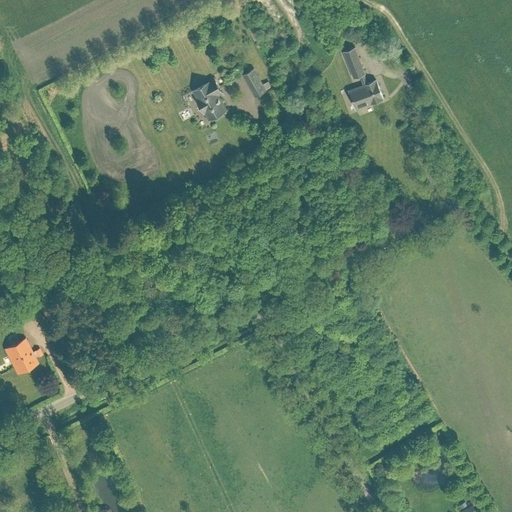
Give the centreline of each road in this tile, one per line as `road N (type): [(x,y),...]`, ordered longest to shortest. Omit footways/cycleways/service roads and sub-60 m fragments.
road 1 (tertiary): [(378,511),(269,326),(248,314),(0,433)]
road 2 (track): [(365,511),(253,330),(0,455)]
road 3 (track): [(509,258),(478,221),(454,208),(385,242),(357,242),(268,125)]
road 4 (track): [(509,258),(500,195),(485,168),(394,19),(362,0)]
road 5 (track): [(444,209),(419,182),(415,110),(403,68)]
